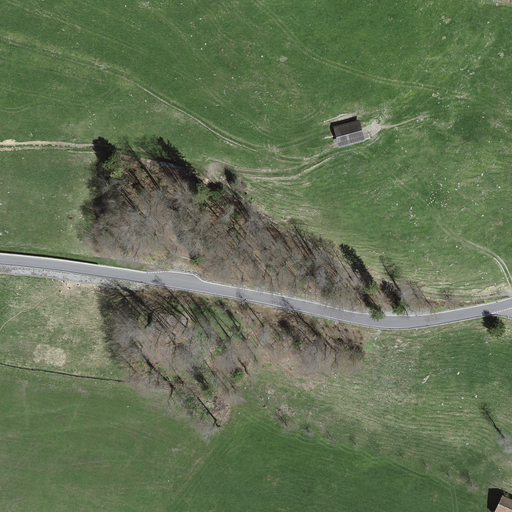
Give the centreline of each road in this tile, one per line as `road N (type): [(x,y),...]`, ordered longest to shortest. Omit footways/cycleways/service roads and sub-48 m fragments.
road 1 (secondary): [(0,259),(388,321),(511,303)]
road 2 (track): [(511,287),(497,259),(448,229),(418,176),(349,147)]
